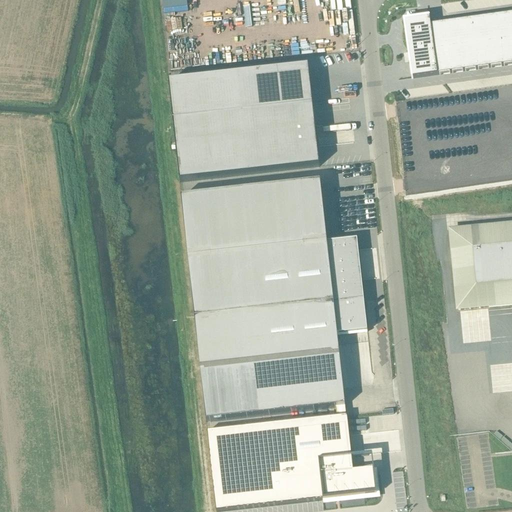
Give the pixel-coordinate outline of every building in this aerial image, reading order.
[(352,0),(326,0),(327,9),(345,8),(345,3),(353,3),(352,0)] [(336,36),(360,35),(359,10),(334,11),(335,25),(336,36)] [(511,40),(509,17),(496,19),(499,44),(511,42),(511,40)] [(430,19),(405,23),(413,80),(438,77),(435,52),(432,27),(430,19)] [(496,19),(484,20),(486,45),(499,44),(496,19)] [(484,20),(470,22),(474,47),(486,45),(484,20)] [(470,22),(457,24),(461,48),(474,47),(470,22)] [(457,24),(444,25),(448,50),(461,49),(461,48),(457,24)] [(444,25),(432,27),(435,52),(448,50),(444,25)] [(511,42),(499,44),(502,68),(511,67),(511,42)] [(499,44),(486,45),(490,70),(502,68),(499,44)] [(486,45),(474,47),(477,72),(490,70),(486,45)] [(474,47),(461,49),(464,73),(477,72),(474,47)] [(461,49),(448,50),(451,75),(464,73),(461,49)] [(448,50),(435,52),(438,77),(451,75),(448,50)] [(309,67),(169,83),(180,183),(320,167),(309,67)] [(321,182),(182,198),(195,319),(207,422),(346,407),(342,371),(338,335),(368,332),(364,300),(357,240),(328,243),(321,182)] [(511,226),(452,232),(459,310),(511,305),(511,226)] [(347,417),(208,432),(216,511),(219,511),(376,495),(373,469),(354,471),(352,457),(349,435),(347,417)]
